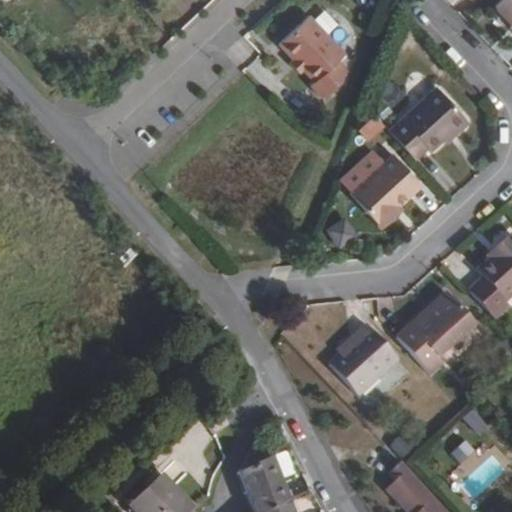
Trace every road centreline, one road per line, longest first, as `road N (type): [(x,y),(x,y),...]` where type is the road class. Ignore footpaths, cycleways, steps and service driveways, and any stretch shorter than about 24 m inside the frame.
road 1 (residential): [(511,156),(501,175),(377,274),(247,285),(214,305)]
road 2 (residential): [(214,305),(264,357),(349,511)]
road 3 (residential): [(67,147),(214,305)]
road 4 (residential): [(67,147),(224,0)]
road 5 (residential): [(421,3),(511,106)]
